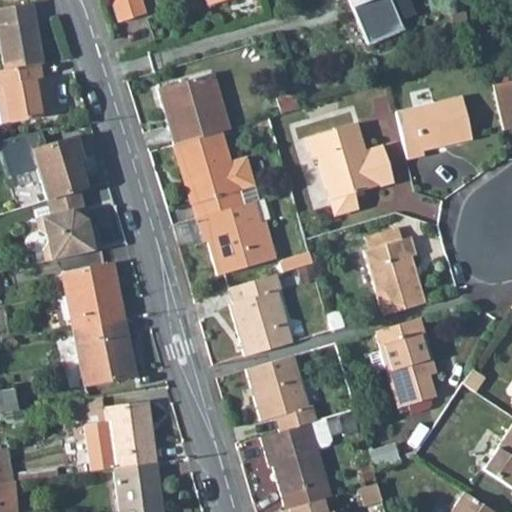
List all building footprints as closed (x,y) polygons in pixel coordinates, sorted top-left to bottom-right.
[(109,0),(117,23),(145,14),(140,0),(205,0),(207,4),(217,0),(109,0)] [(401,29),(389,0),(347,0),(366,44),(401,29)] [(0,7),(0,49),(4,69),(37,63),(41,62),(31,2),(0,7)] [(0,123),(1,123),(51,115),(47,95),(43,96),(37,63),(4,69),(0,69),(0,123)] [(167,126),(172,145),(220,132),(229,129),(212,72),(155,89),(163,113),(169,111),(173,124),(167,126)] [(491,84),(501,130),(511,127),(511,79),(511,80),(491,84)] [(470,139),(460,96),(395,111),(406,159),(422,155),(421,150),(470,139)] [(163,113),(167,126),(173,124),(169,111),(163,113)] [(362,151),(354,124),(305,138),(311,158),(316,157),(333,215),(356,208),(352,193),(392,181),(381,146),(362,151)] [(80,158),(74,136),(37,147),(36,143),(39,142),(36,132),(0,139),(0,165),(3,176),(31,168),(41,201),(46,199),(77,190),(84,188),(76,160),(80,158)] [(220,132),(172,145),(181,174),(186,172),(195,203),(191,204),(195,218),(241,205),(237,191),(249,187),(252,181),(245,157),(228,162),(220,132)] [(181,174),(190,205),(191,204),(195,203),(186,172),(181,174)] [(77,190),(46,199),(50,216),(75,210),(78,221),(85,226),(81,209),(77,190)] [(241,205),(195,218),(202,242),(206,241),(216,275),(275,258),(264,221),(259,222),(253,201),(241,205)] [(44,262),(98,250),(92,224),(85,226),(78,221),(75,210),(50,216),(34,219),(37,230),(44,235),(46,243),(41,250),(44,262)] [(367,249),(400,240),(396,227),(364,237),(367,249)] [(362,251),(382,315),(424,303),(410,256),(415,254),(410,237),(400,240),(367,249),(362,251)] [(301,255),(304,266),(311,264),(308,253),(301,255)] [(301,255),(281,261),(278,264),(278,267),(280,273),(296,268),(304,266),(301,255)] [(111,264),(61,273),(72,329),(122,320),(111,264)] [(296,268),(300,283),(315,279),(311,264),(304,266),(296,268)] [(232,303),(228,304),(243,356),(291,342),(276,291),(280,290),(274,274),(227,288),(232,303)] [(326,315),(330,331),(343,327),(339,311),(326,315)] [(430,358),(418,318),(373,331),(379,351),(384,368),(396,408),(434,396),(428,374),(424,360),(430,358)] [(134,375),(122,320),(72,329),(83,385),(134,375)] [(384,368),(379,351),(368,354),(373,371),(384,368)] [(307,406),(292,355),(244,369),(249,388),(255,386),(257,394),(252,396),(259,421),(273,416),(278,432),(308,423),(315,421),(310,405),(307,406)] [(424,360),(428,374),(434,372),(430,358),(424,360)] [(471,369),(461,383),(474,392),(484,377),(471,369)] [(249,388),(252,396),(257,394),(255,386),(249,388)] [(0,411),(16,409),(13,389),(0,391),(0,411)] [(105,422),(83,425),(89,471),(113,468),(154,462),(146,403),(104,408),(105,422)] [(315,421),(308,423),(315,448),(327,445),(330,440),(324,418),(315,421)] [(511,422),(481,470),(511,489),(511,422)] [(308,423),(278,432),(259,437),(267,468),(270,467),(283,510),(321,499),(330,496),(315,448),(308,423)] [(366,453),(371,470),(412,458),(416,452),(397,457),(393,445),(366,453)] [(0,482),(11,481),(10,475),(5,448),(0,448),(0,482)] [(161,511),(154,462),(113,468),(118,511),(161,511)] [(10,475),(11,481),(12,481),(31,478),(31,472),(10,475)] [(11,481),(0,482),(0,511),(15,511),(12,481),(11,481)] [(375,483),(361,487),(366,506),(380,501),(375,483)] [(448,511),(493,511),(462,491),(448,511)] [(324,511),(321,499),(283,510),(280,511),(324,511)]
